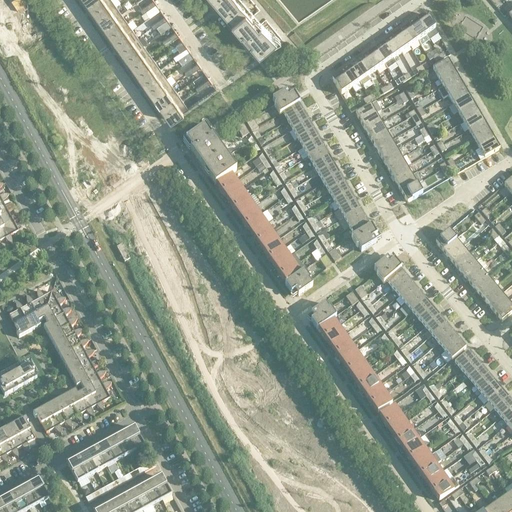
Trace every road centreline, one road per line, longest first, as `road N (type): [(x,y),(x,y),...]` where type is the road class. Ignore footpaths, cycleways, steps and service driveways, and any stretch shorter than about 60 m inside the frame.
road 1 (residential): [(428,511),(67,0)]
road 2 (residential): [(137,416),(0,158)]
road 3 (residential): [(311,84),(401,237)]
road 4 (residential): [(0,490),(137,416)]
road 5 (residential): [(401,237),(489,343)]
road 6 (residential): [(311,84),(420,0)]
road 7 (residential): [(401,237),(511,159)]
